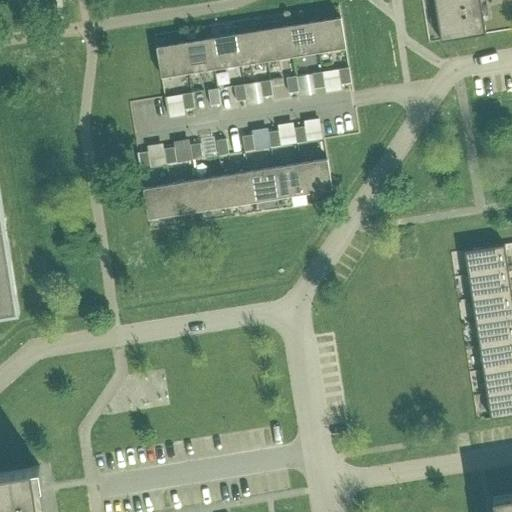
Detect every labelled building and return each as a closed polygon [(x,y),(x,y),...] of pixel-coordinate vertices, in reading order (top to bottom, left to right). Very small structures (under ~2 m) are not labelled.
[(511,0),(433,0),(440,41),(486,33),(480,0),(511,0)] [(314,21),(318,51),(345,47),(340,17),(314,21)] [(292,56),(318,51),(314,21),(287,26),(292,56)] [(266,60),(292,56),(287,26),(261,30),(266,60)] [(240,64),(266,60),(261,30),(235,34),(240,64)] [(214,68),(240,64),(235,34),(209,38),(214,68)] [(188,72),(214,68),(209,38),(183,42),(188,72)] [(161,77),(188,72),(183,42),(156,47),(161,77)] [(351,83),(348,67),(347,67),(347,68),(338,69),(340,84),(350,82),(350,83),(351,83)] [(314,88),(324,87),(322,72),(312,73),(314,88)] [(288,92),(298,91),(296,76),(286,77),(288,92)] [(262,96),(272,95),(270,80),(260,82),(262,96)] [(236,101),(246,99),(244,84),(234,86),(236,101)] [(210,105),(220,103),(218,88),(208,90),(210,105)] [(184,109),(194,107),(192,92),(182,94),(184,109)] [(296,143),(306,141),(304,126),(294,128),(296,143)] [(270,147),(280,145),(278,130),(268,132),(270,147)] [(244,151),(254,149),(252,134),(242,136),(244,151)] [(218,155),(228,153),(226,139),(216,140),(218,155)] [(192,159),(202,158),(200,143),(190,144),(192,159)] [(166,163),(176,162),(174,147),(164,149),(166,163)] [(150,166),(148,151),(139,153),(138,152),(137,152),(140,168),(141,168),(150,166)] [(300,163),(305,193),(332,188),(327,158),(300,163)] [(279,197),(305,193),(300,163),(274,167),(279,197)] [(253,201),(279,197),(274,167),(248,171),(253,201)] [(227,205),(253,201),(248,171),(222,175),(227,205)] [(201,210),(227,205),(222,175),(196,180),(201,210)] [(175,214),(201,210),(196,180),(170,184),(175,214)] [(148,218),(175,214),(170,184),(143,188),(148,218)] [(0,314),(18,312),(0,201),(0,314)] [(505,244),(464,250),(468,275),(508,268),(505,244)] [(508,268),(468,275),(472,298),(511,292),(508,268)] [(511,292),(472,298),(476,322),(511,316),(511,292)] [(511,316),(476,322),(479,346),(511,340),(511,316)] [(511,340),(479,346),(483,370),(511,365),(511,340)] [(511,365),(483,370),(487,393),(511,389),(511,365)] [(511,389),(487,393),(490,418),(511,414),(511,389)] [(45,511),(41,484),(43,483),(40,465),(0,471),(0,511),(45,511)] [(511,511),(511,494),(492,497),(494,511),(511,511)]
